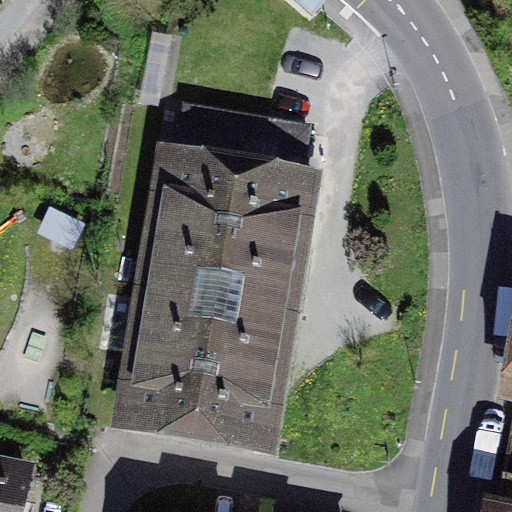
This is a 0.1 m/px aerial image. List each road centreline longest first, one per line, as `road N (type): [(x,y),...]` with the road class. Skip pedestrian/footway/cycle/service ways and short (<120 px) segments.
road 1 (tertiary): [(391,0),(452,92),(481,230),(474,330),(444,510)]
road 2 (residential): [(444,510),(163,459),(120,474),(98,511)]
